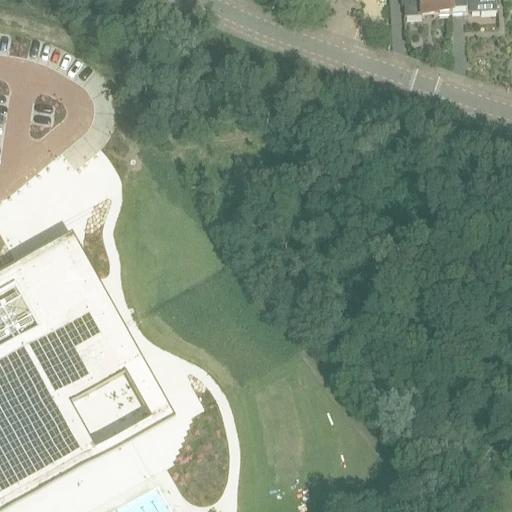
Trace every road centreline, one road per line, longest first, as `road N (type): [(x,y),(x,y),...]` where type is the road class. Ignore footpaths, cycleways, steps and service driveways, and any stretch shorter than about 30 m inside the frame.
road 1 (unknown): [(229,140),(264,208),(315,260),(374,293),(412,289),(463,190),(314,103)]
road 2 (residential): [(199,0),(511,114)]
road 3 (unknown): [(229,140),(208,139),(157,80),(113,48),(0,7)]
road 4 (unknown): [(229,140),(301,120),(332,53)]
